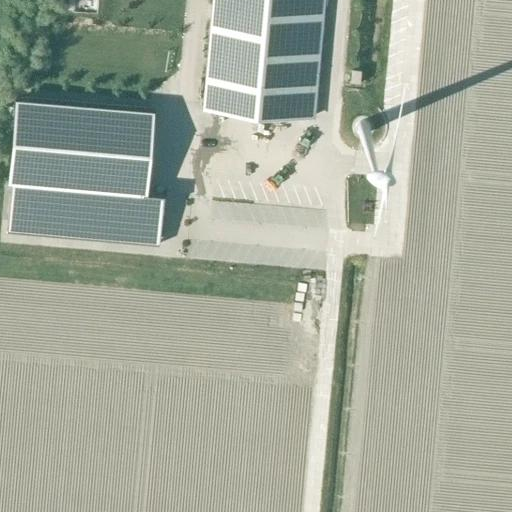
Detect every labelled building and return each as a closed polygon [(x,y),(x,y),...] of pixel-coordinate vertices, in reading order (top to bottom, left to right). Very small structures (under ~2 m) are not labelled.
[(41,0),(42,21),(132,21),(132,8),(144,7),(143,0),(41,0)] [(213,0),(203,109),(317,120),(328,0),(213,0)] [(11,182),(7,222),(159,236),(162,197),(141,195),(149,112),(19,99),(11,182)] [(363,121),(362,121),(361,121),(360,121),(359,121),(359,122),(358,122),(357,123),(356,124),(356,125),(355,126),(355,127),(355,128),(355,129),(356,130),(356,131),(356,132),(357,132),(357,133),(358,133),(359,134),(360,134),(361,135),(362,135),(363,135),(363,134),(364,134),(365,134),(366,134),(366,133),(367,133),(368,132),(368,131),(369,131),(369,130),(369,129),(369,128),(369,127),(369,126),(369,125),(368,124),(368,123),(367,123),(367,122),(366,122),(365,121),(364,121),(363,121)] [(245,170),(205,169),(204,184),(244,185),(245,170)]
